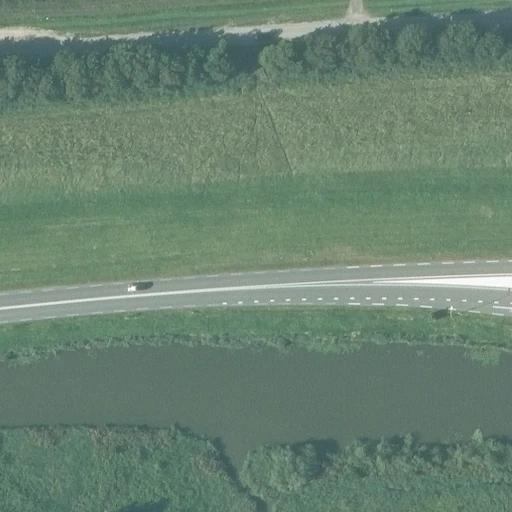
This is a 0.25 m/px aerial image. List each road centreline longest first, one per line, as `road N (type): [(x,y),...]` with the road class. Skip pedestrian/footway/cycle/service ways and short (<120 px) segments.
road 1 (unclassified): [(0,52),(511,19)]
road 2 (primary): [(0,311),(321,285)]
road 3 (primary): [(321,285),(511,304)]
road 4 (primary): [(511,272),(402,273),(321,285)]
